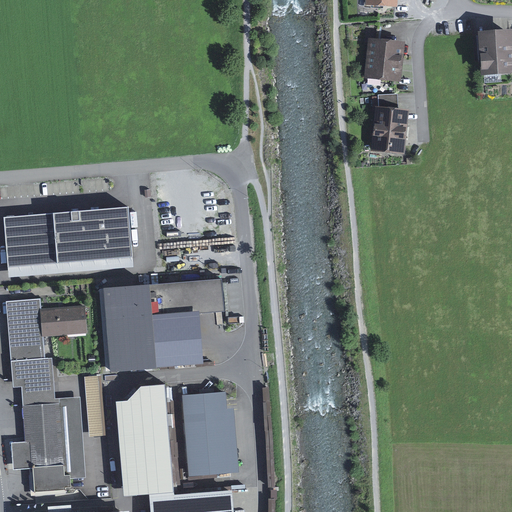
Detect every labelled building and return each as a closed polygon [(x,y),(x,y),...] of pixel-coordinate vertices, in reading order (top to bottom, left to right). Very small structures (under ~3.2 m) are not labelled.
[(511,66),(510,34),(480,37),(483,75),(511,72),(511,66)] [(403,42),(368,37),(362,78),(397,83),(403,42)] [(406,109),(374,105),(368,152),(401,155),(406,109)] [(3,218),(7,266),(131,256),(127,208),(3,218)] [(222,279),(104,289),(111,372),(200,364),(196,311),(225,309),(222,279)] [(43,357),(41,337),(39,310),(39,299),(6,301),(12,386),(21,385),(25,441),(30,441),(32,467),(34,491),(70,488),(69,476),(85,474),(79,398),(52,400),(49,357),(43,357)] [(85,307),(39,310),(41,337),(87,333),(85,307)] [(127,491),(170,487),(161,384),(141,385),(130,401),(120,402),(127,491)] [(186,399),(191,474),(235,471),(231,412),(225,413),(224,397),(186,399)] [(30,441),(25,441),(12,442),(14,469),(32,467),(30,441)] [(154,503),(154,511),(229,511),(229,497),(154,503)]
